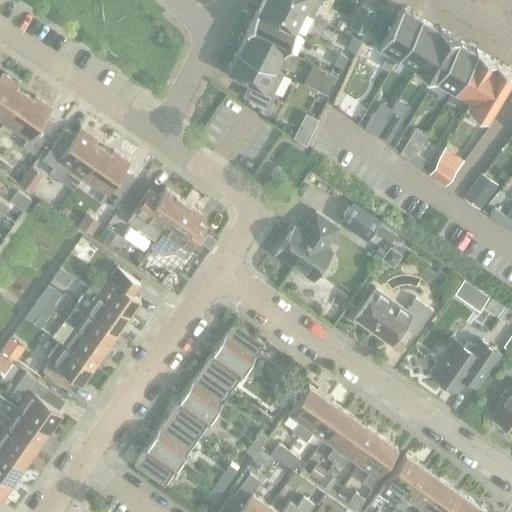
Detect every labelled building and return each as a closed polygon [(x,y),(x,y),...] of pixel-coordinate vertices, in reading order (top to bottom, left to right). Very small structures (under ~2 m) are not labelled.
[(294,29),(295,29),(293,28),(302,10),(311,15),(312,14),(284,0),(262,0),(258,10),(256,9),(256,10),(294,29)] [(284,0),(312,14),(318,0),(284,0)] [(361,2),(350,25),(363,31),(372,12),(374,8),(361,2)] [(421,17),(401,5),(392,20),(376,47),(386,53),(396,59),(421,17)] [(246,29),(285,49),(294,29),(256,10),(246,29)] [(440,26),(439,26),(438,27),(421,17),(396,59),(399,55),(416,65),(415,66),(416,67),(440,26)] [(416,67),(434,78),(458,37),(440,26),(416,67)] [(282,72),(282,71),(274,66),(283,49),(284,49),(285,49),(246,29),(246,30),(247,31),(238,49),(282,72)] [(352,35),(346,46),(354,50),(360,39),(352,35)] [(459,38),(458,37),(434,78),(435,79),(436,77),(453,88),(477,49),(476,48),(475,49),(458,39),(459,38)] [(272,91),(280,75),(282,72),(238,49),(227,69),(250,81),(272,91)] [(477,49),(453,88),(471,99),(467,105),(468,106),(496,60),(477,49)] [(341,66),(346,55),(337,50),(332,62),(341,66)] [(386,53),(380,64),(389,69),(396,59),(386,53)] [(511,76),(511,69),(496,60),(468,106),(487,117),(511,76)] [(310,62),(301,81),(326,93),(335,75),(310,62)] [(0,117),(3,120),(24,91),(15,85),(17,82),(2,71),(0,73),(0,117)] [(250,97),(268,106),(274,92),(272,91),(250,81),(244,94),(250,97)] [(24,91),(3,120),(27,136),(22,144),(33,152),(56,120),(45,113),(50,105),(35,94),(33,98),(24,91)] [(363,113),(354,107),(348,115),(357,121),(363,113)] [(385,118),(374,110),(364,126),(375,134),(385,118)] [(375,134),(386,141),(396,125),(385,118),(375,134)] [(306,144),(311,133),(299,125),(294,136),(306,144)] [(64,126),(42,158),(52,165),(48,171),(60,179),(62,176),(64,173),(69,166),(82,175),(102,146),(93,140),(95,137),(80,126),(75,134),(64,126)] [(415,152),(406,145),(401,152),(411,158),(415,152)] [(102,146),(82,175),(105,191),(100,198),(112,206),(134,175),(123,167),(128,160),(113,149),(111,152),(102,146)] [(411,158),(420,165),(425,159),(415,152),(411,158)] [(439,157),(429,171),(445,183),(455,168),(439,157)] [(286,171),(275,163),(269,172),(280,179),(286,171)] [(19,182),(31,190),(43,172),(31,164),(19,182)] [(478,205),(490,189),(477,180),(465,196),(478,205)] [(127,218),(155,238),(183,197),(165,184),(159,193),(149,186),(146,191),(127,218)] [(15,197),(25,205),(30,198),(20,190),(15,197)] [(156,238),(151,246),(161,253),(173,251),(183,258),(190,247),(202,231),(205,226),(195,219),(201,210),(183,197),(155,238),(156,238)] [(347,209),(340,220),(367,239),(374,228),(380,220),(353,201),(347,209)] [(504,213),(494,207),(490,213),(499,220),(504,213)] [(331,251),(323,246),(337,225),(315,210),(301,230),(293,225),(276,250),(313,275),(331,251)] [(78,223),(91,232),(99,220),(86,211),(78,223)] [(499,220),(509,227),(511,222),(511,219),(504,213),(499,220)] [(206,232),(201,240),(208,245),(214,237),(206,232)] [(379,245),(372,254),(379,259),(385,250),(379,245)] [(382,256),(394,265),(402,253),(390,245),(382,256)] [(109,275),(98,291),(128,313),(140,296),(132,290),(139,280),(116,264),(109,274),(109,275)] [(59,265),(51,276),(59,282),(67,271),(59,265)] [(457,287),(453,292),(466,301),(476,287),(463,278),(457,287)] [(88,284),(76,301),(116,330),(128,313),(98,291),(88,284)] [(354,316),(391,342),(403,324),(415,333),(433,308),(415,296),(406,308),(375,286),(354,316)] [(44,288),(36,298),(44,304),(51,293),(44,288)] [(44,304),(36,298),(29,309),(37,314),(44,304)] [(76,301),(64,318),(105,347),(116,330),(76,301)] [(59,339),(58,339),(93,363),(105,347),(64,318),(53,334),(59,339)] [(233,319),(217,344),(247,365),(264,341),(233,319)] [(2,347),(1,348),(11,354),(19,343),(10,336),(7,340),(2,347)] [(434,354),(435,358),(438,361),(431,370),(456,388),(466,374),(471,373),(479,379),(499,351),(482,339),(477,346),(470,340),(466,341),(464,344),(455,338),(446,349),(443,347),(439,348),(434,354)] [(93,363),(58,339),(46,356),(49,358),(42,369),(67,387),(75,376),(81,380),(93,363)] [(217,344),(200,367),(231,389),(247,365),(217,344)] [(0,354),(0,369),(2,371),(9,361),(0,354)] [(200,367),(183,390),(214,412),(231,389),(200,367)] [(25,396),(18,407),(48,428),(60,409),(40,395),(47,386),(25,370),(13,388),(25,396)] [(289,379),(282,388),(289,393),(296,384),(289,379)] [(291,430),(298,435),(326,396),(308,383),(287,412),(299,420),(291,430)] [(499,398),(501,401),(492,414),(511,427),(511,385),(509,389),(505,389),(499,398)] [(289,393),(282,388),(274,400),(281,405),(289,393)] [(183,390),(166,415),(197,436),(214,412),(183,390)] [(313,429),(323,437),(344,408),(326,396),(298,435),(305,440),(313,429)] [(0,420),(5,425),(35,446),(48,428),(18,407),(10,418),(0,410),(0,420)] [(326,455),(333,460),(361,421),(344,408),(323,437),(334,444),(326,455)] [(166,415),(150,437),(181,459),(197,436),(166,415)] [(348,455),(358,462),(379,433),(361,421),(333,460),(341,465),(348,455)] [(0,446),(23,463),(35,446),(5,425),(0,432),(0,446)] [(260,429),(253,440),(260,445),(267,434),(263,431),(260,429)] [(379,433),(358,462),(369,470),(362,480),(369,485),(397,446),(379,433)] [(181,459),(150,437),(133,462),(164,484),(181,459)] [(260,445),(253,440),(246,450),(248,451),(253,455),(260,445)] [(260,445),(253,455),(268,466),(275,456),(260,445)] [(0,473),(10,481),(23,463),(0,447),(0,473)] [(281,459),(292,467),(300,456),(289,448),(281,459)] [(384,481),(377,491),(388,499),(395,504),(423,465),(405,452),(384,481)] [(310,471),(321,478),(327,469),(316,462),(310,471)] [(409,499),(420,506),(441,477),(423,465),(395,504),(402,509),(409,499)] [(320,481),(330,488),(337,477),(327,470),(320,481)] [(263,511),(269,503),(252,491),(260,479),(249,471),(234,493),(245,500),(236,511),(263,511)] [(0,495),(10,481),(0,473),(0,495)] [(222,473),(215,483),(223,488),(229,478),(222,473)] [(442,511),(458,490),(441,477),(420,506),(428,511),(442,511)] [(223,488),(215,483),(208,493),(215,499),(223,488)] [(348,500),(358,507),(365,497),(355,490),(348,500)] [(468,511),(476,502),(458,490),(442,511),(468,511)] [(269,503),(263,511),(306,511),(314,502),(303,494),(296,504),(289,500),(281,511),(269,503)] [(468,511),(489,511),(476,502),(468,511)]
